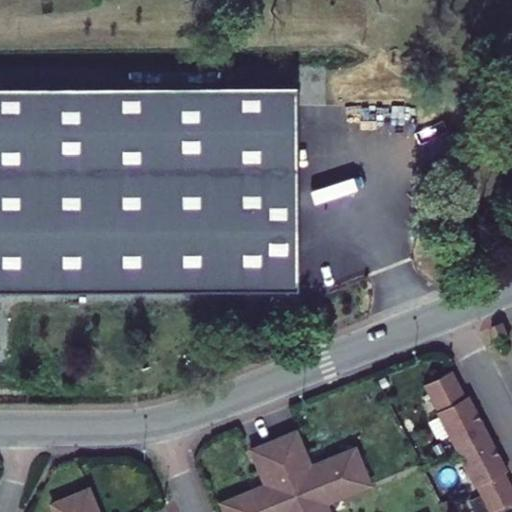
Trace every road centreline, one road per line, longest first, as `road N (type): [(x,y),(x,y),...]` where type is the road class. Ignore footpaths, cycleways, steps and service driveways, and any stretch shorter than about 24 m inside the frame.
road 1 (tertiary): [(159,424),(452,311)]
road 2 (tertiary): [(21,429),(159,424)]
road 3 (residential): [(452,311),(511,427)]
